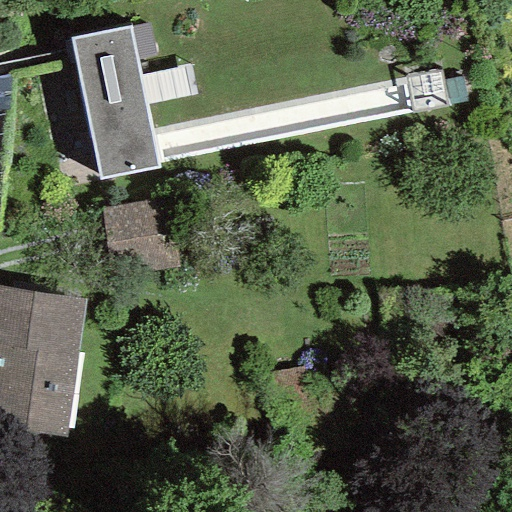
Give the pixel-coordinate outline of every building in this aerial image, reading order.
[(137,60),(155,56),(148,23),(130,27),(137,60)] [(70,38),(99,180),(158,169),(137,60),(130,27),(70,38)] [(167,199),(101,208),(111,274),(176,265),(167,199)] [(0,426),(64,436),(84,300),(0,288),(0,426)] [(430,511),(426,496),(374,511),(430,511)]
